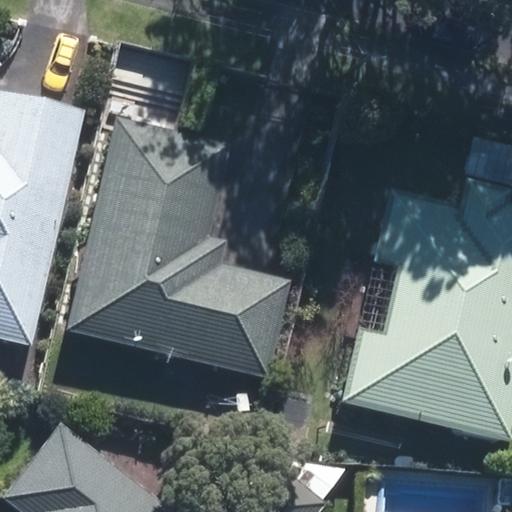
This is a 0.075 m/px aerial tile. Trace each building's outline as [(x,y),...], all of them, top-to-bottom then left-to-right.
[(122,46),(106,121),(59,335),(271,381),(294,277),(197,256),(220,151),(182,143),(199,63),(122,46)] [(0,344),(24,351),(83,108),(0,88),(0,344)] [(454,202),(382,187),(366,273),(383,277),(370,337),(346,332),(329,413),(511,450),(511,203),(504,202),(507,191),(458,181),(454,202)] [(178,511),(51,424),(0,489),(0,506),(7,511),(178,511)] [(324,511),(277,478),(252,511),(324,511)]
